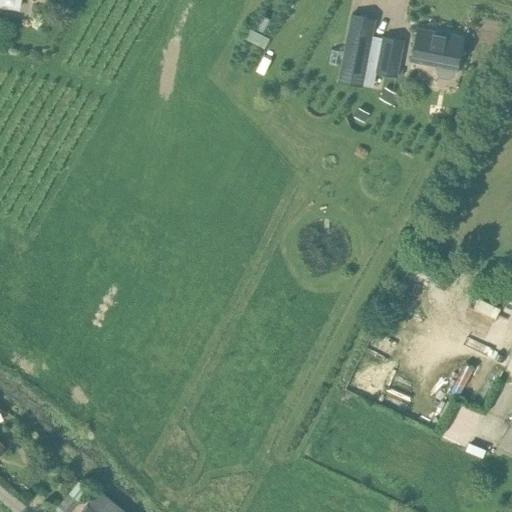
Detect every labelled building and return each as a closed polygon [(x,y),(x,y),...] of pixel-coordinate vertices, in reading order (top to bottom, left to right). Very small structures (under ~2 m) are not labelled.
[(0,0),(0,7),(20,12),(21,0),(0,0)] [(418,28),(411,61),(437,66),(436,71),(440,77),(449,79),(455,75),(458,63),(463,36),(418,28)] [(263,43),(265,36),(245,30),(243,37),(263,43)] [(372,37),(365,75),(380,78),(380,74),(396,77),(404,41),(388,37),(388,41),(372,37)] [(332,49),(329,64),(340,66),(343,51),(332,49)] [(386,88),(381,99),(393,105),(399,95),(386,88)] [(359,107),(354,116),(364,122),(370,113),(359,107)] [(483,355),(474,369),(467,364),(455,381),(475,395),(496,365),(483,355)] [(511,419),(500,443),(511,448),(511,419)] [(73,511),(89,493),(90,492),(74,476),(61,491),(67,497),(54,511),(73,511)]
